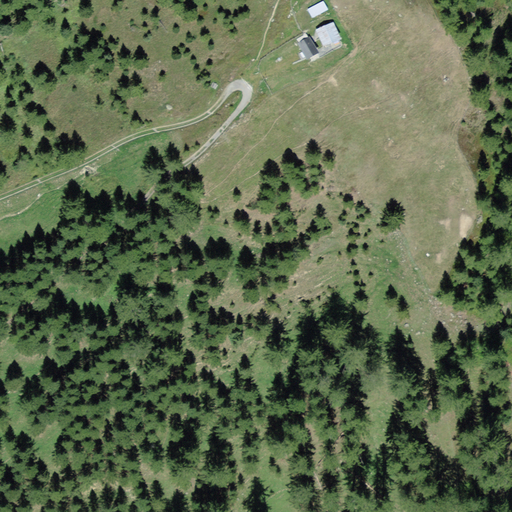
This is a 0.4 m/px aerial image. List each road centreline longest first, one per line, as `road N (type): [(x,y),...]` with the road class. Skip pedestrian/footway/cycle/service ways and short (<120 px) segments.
road 1 (track): [(0,329),(194,159),(250,99),(251,87)]
road 2 (track): [(251,87),(235,83),(209,112),(117,139),(0,194)]
